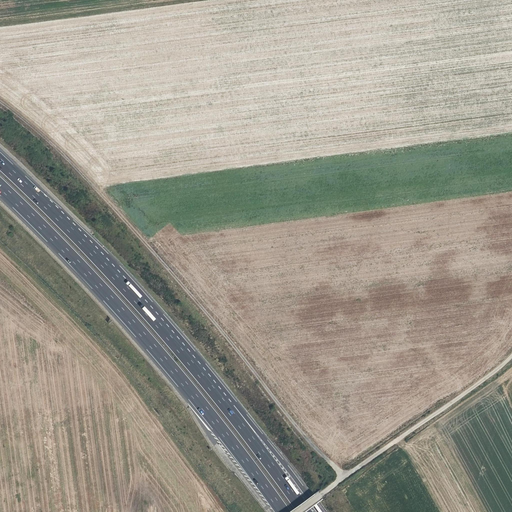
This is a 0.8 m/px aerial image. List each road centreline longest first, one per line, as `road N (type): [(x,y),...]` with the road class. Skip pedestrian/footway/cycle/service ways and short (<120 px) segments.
road 1 (motorway): [(0,187),(136,326),(283,511)]
road 2 (motorway): [(170,338),(0,163)]
road 3 (motorway): [(319,511),(233,402),(170,338)]
road 4 (motorway): [(305,511),(170,338)]
road 5 (track): [(344,476),(511,355)]
